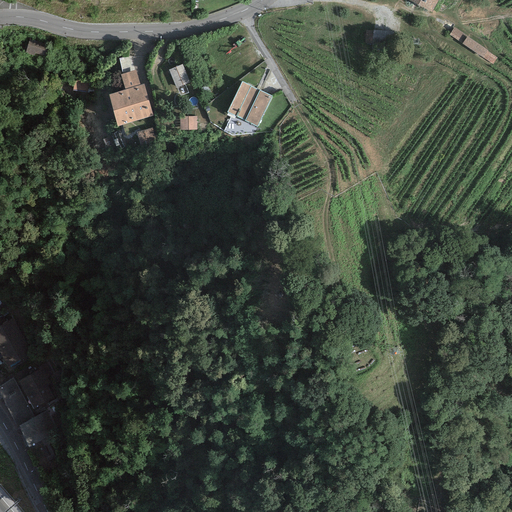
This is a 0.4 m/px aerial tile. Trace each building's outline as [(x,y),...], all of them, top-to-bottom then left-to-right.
[(408,0),(431,12),(437,0),(408,0)] [(450,35),(461,40),(465,32),(454,27),(450,35)] [(366,29),(366,40),(399,41),(399,30),(366,29)] [(493,65),(498,58),(468,36),(463,43),(493,65)] [(30,39),(25,53),(43,59),(48,45),(30,39)] [(168,70),(176,88),(189,83),(182,64),(168,70)] [(107,94),(117,127),(153,116),(144,84),(140,85),(135,70),(120,74),(124,89),(107,94)] [(74,87),(87,90),(89,80),(76,77),(74,87)] [(272,96),(242,81),(227,112),(257,127),(272,96)] [(197,130),(196,116),(180,117),(180,130),(197,130)] [(155,142),(152,128),(137,132),(140,146),(155,142)] [(32,353),(13,319),(0,326),(0,353),(8,367),(32,353)] [(34,408),(53,396),(38,371),(19,382),(34,408)] [(0,395),(18,427),(34,418),(13,380),(0,387),(0,395)] [(29,447),(58,431),(47,411),(34,418),(18,427),(29,447)]
